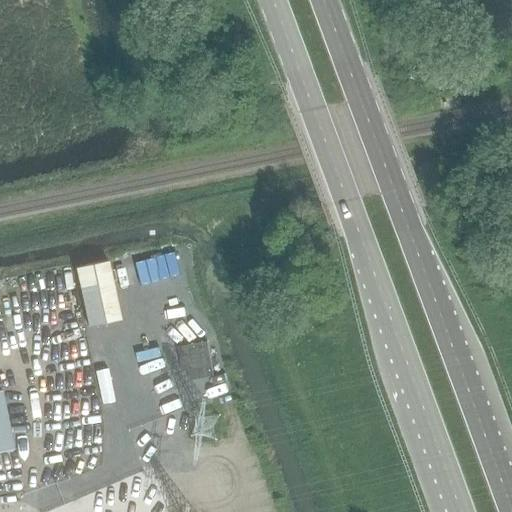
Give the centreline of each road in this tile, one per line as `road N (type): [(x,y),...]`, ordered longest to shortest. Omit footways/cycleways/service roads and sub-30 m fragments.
road 1 (primary): [(510,511),(323,0)]
road 2 (primary): [(271,0),(458,511)]
